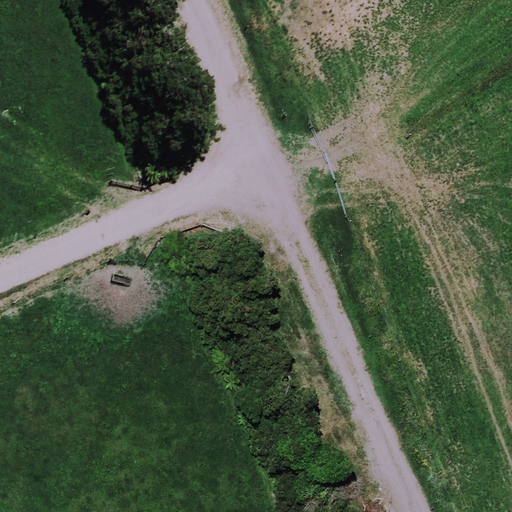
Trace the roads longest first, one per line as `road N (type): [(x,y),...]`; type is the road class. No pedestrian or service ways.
road 1 (track): [(406,511),(199,0)]
road 2 (track): [(0,256),(258,148)]
